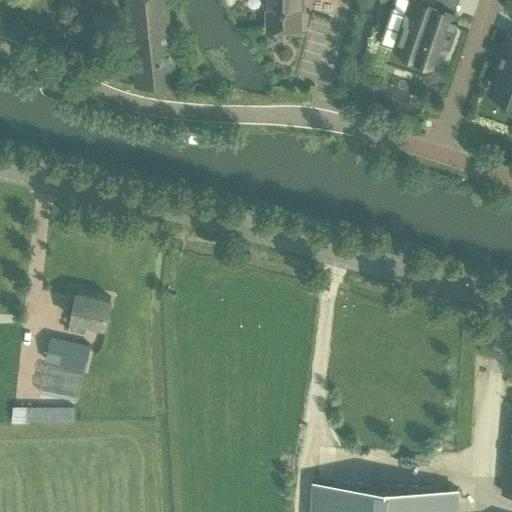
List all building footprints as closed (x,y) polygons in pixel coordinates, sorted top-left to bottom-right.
[(123,0),(132,82),(174,77),(165,0),(123,0)] [(266,7),(266,27),(276,27),(280,30),(284,32),(289,30),(292,27),(302,27),(302,8),(301,8),(301,1),(305,1),(304,0),(263,0),(264,7),(266,7)] [(410,0),(394,48),(431,60),(437,44),(446,47),(458,13),(438,7),(440,0),(410,0)] [(511,34),(510,34),(493,83),(511,89),(511,34)] [(85,333),(89,319),(102,322),(108,294),(75,287),(68,314),(67,319),(72,320),(69,329),(85,333)] [(82,365),(87,341),(48,332),(43,356),(82,365)] [(46,363),(41,389),(79,398),(85,372),(46,363)] [(511,491),(511,410),(507,410),(500,490),(511,491)] [(387,483),(315,479),(312,511),(448,511),(450,486),(387,483)]
